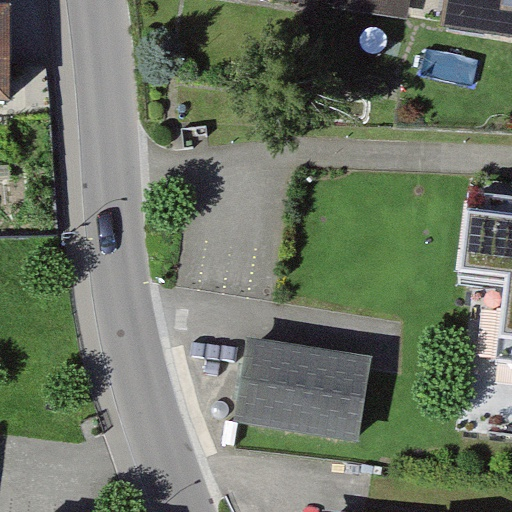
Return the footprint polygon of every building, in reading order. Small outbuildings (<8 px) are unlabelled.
[(300,0),(217,0),(299,11),(300,0)] [(320,0),(319,12),(414,25),(417,0),(320,0)] [(511,0),(438,0),(430,42),(511,58),(511,0)] [(511,406),(511,199),(491,197),(473,403),(511,406)] [(242,437),(357,455),(372,358),(257,340),(242,437)]
